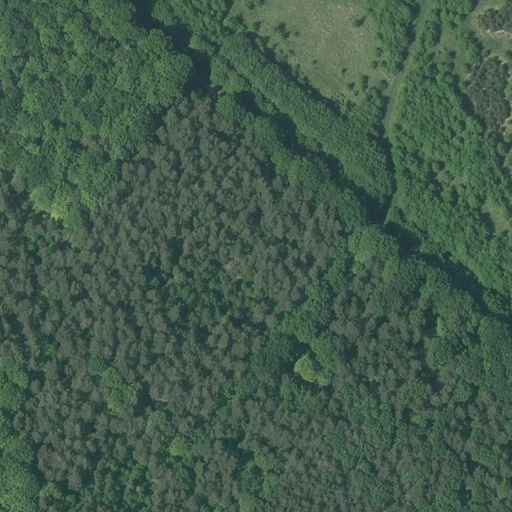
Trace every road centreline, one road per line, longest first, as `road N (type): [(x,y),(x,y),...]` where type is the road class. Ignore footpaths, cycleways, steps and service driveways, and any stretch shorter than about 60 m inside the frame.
road 1 (unclassified): [(511,350),(107,0)]
road 2 (track): [(375,232),(177,489),(197,511)]
